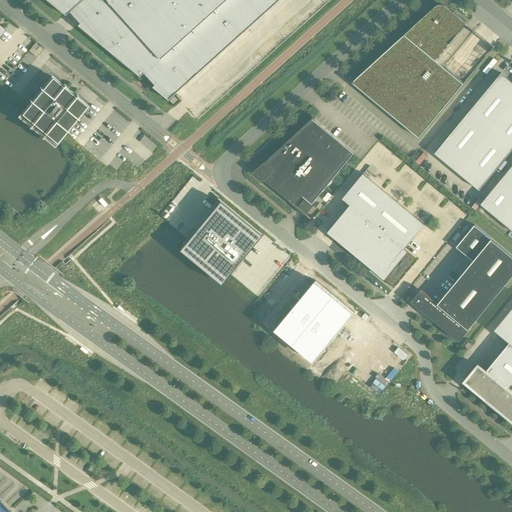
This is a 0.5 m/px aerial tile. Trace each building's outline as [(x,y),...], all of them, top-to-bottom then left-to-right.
[(46,0),(64,15),(68,11),(79,23),(77,25),(138,76),(142,73),(148,79),(153,85),(151,87),(167,100),(175,93),(277,0),(46,0)] [(419,138),(464,84),(436,61),(467,24),(445,6),(444,5),(442,5),(441,5),(439,5),(438,5),(437,6),(436,7),(352,82),(419,138)] [(435,153),(480,190),(507,156),(511,150),(511,81),(501,73),(463,120),(435,153)] [(37,87),(38,88),(39,88),(29,100),(27,99),(27,100),(28,101),(22,109),(21,113),(31,122),(30,123),(30,124),(32,122),(44,132),(42,134),(43,134),(44,133),(56,142),(61,137),(66,131),(68,132),(68,131),(67,130),(76,118),(78,119),(79,119),(77,117),(87,105),(76,96),(77,95),(77,94),(75,96),(63,86),(65,84),(64,84),(63,86),(50,75),(39,88),(37,86),(37,87)] [(312,204),(354,153),(313,119),(314,119),(313,118),(287,142),(287,143),(263,164),(263,165),(256,172),(264,179),(263,179),(298,208),(298,207),(296,205),(303,196),(312,204)] [(511,166),(481,204),(511,229),(511,166)] [(351,205),(329,231),(350,249),(350,250),(350,251),(351,252),(352,253),(353,253),(354,252),(356,254),(355,255),(393,287),(417,259),(405,249),(425,224),(363,173),(343,198),(351,205)] [(189,250),(232,281),(266,237),(224,204),(189,250)] [(419,308),(459,341),(469,329),(511,276),(511,255),(475,225),(456,247),(473,261),(438,303),(429,296),(419,308)] [(316,281),(275,330),(293,345),(334,296),(316,281)] [(334,296),(293,345),(314,363),(355,313),(334,296)] [(465,382),(488,400),(489,399),(498,407),(497,408),(511,420),(511,308),(495,330),(510,342),(486,371),(479,365),(465,382)]
